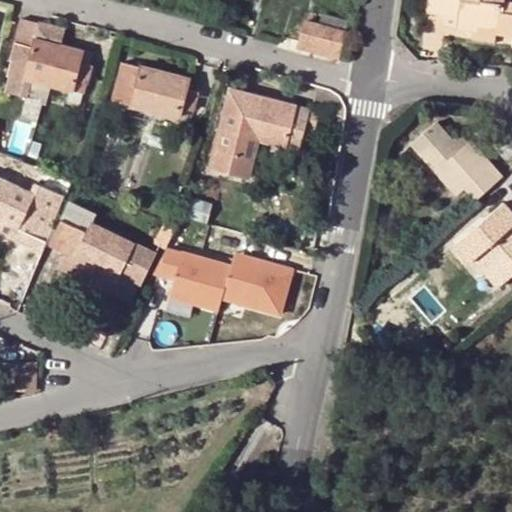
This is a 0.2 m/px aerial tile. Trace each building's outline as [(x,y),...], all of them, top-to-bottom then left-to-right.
[(430,0),(429,11),(449,13),(459,15),(458,24),(458,27),(479,30),(479,26),(511,30),(511,6),(483,2),(483,0),(430,0)] [(447,22),(458,24),(459,15),(449,13),(447,22)] [(49,82),(59,45),(37,39),(41,22),(21,17),(3,89),(25,94),(30,77),(49,82)] [(37,39),(59,45),(64,28),(41,22),(37,39)] [(314,51),(320,26),(306,22),(299,47),(314,51)] [(345,32),(320,26),(314,51),(337,57),(345,32)] [(95,55),(59,45),(49,82),(71,88),(84,91),(86,92),(95,55)] [(123,62),(114,99),(180,117),(183,106),(193,109),(197,92),(188,90),(190,79),(123,62)] [(84,91),(71,88),(68,101),(81,104),(84,91)] [(255,137),(307,150),(313,126),(316,112),(233,92),(212,170),(254,181),(260,161),(250,157),(252,150),(255,137)] [(316,112),(313,126),(323,129),(327,115),(316,112)] [(333,143),(341,145),(345,124),(344,117),(338,117),(333,143)] [(472,139),(469,141),(463,148),(454,137),(439,121),(412,143),(458,196),(467,188),(476,198),(503,174),(472,139)] [(461,132),(454,137),(463,148),(469,141),(461,132)] [(255,137),(252,150),(304,163),(307,150),(255,137)] [(321,193),(332,196),(338,161),(326,159),(321,193)] [(0,219),(19,228),(38,237),(42,239),(67,187),(41,175),(32,192),(0,176),(0,219)] [(504,221),(511,214),(511,208),(505,201),(495,211),(504,221)] [(95,214),(72,203),(51,245),(67,253),(60,267),(111,293),(121,273),(139,282),(141,283),(157,253),(92,221),(95,214)] [(187,207),(184,216),(196,220),(215,225),(220,226),(223,216),(187,207)] [(511,214),(504,221),(495,211),(454,245),(469,261),(475,256),(499,285),(511,273),(511,214)] [(0,228),(15,237),(19,228),(0,219),(0,228)] [(9,250),(38,264),(47,242),(42,239),(38,237),(19,228),(15,237),(9,250)] [(254,267),(245,286),(261,294),(270,275),(254,267)] [(139,282),(121,273),(111,293),(129,302),(139,282)] [(2,362),(1,387),(37,390),(38,363),(2,362)]
